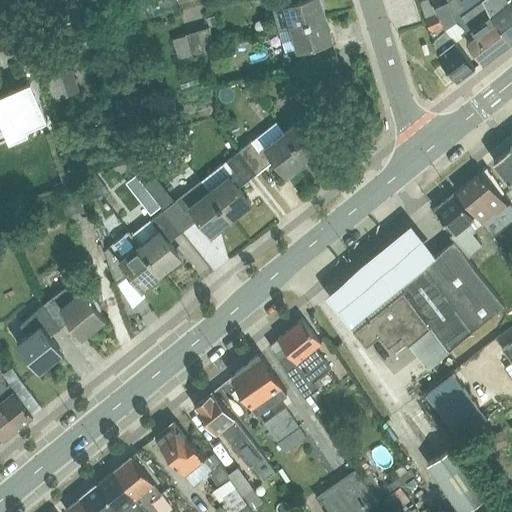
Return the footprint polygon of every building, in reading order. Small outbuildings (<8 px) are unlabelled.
[(274,10),(281,34),(326,20),(319,0),(290,0),(291,3),(283,6),(283,7),(274,10)] [(489,15),(482,0),(463,0),(461,2),(459,0),(445,0),(447,3),(457,24),(460,26),(468,35),(463,38),(482,65),(511,43),(489,15)] [(511,43),(511,42),(511,0),(482,0),(489,15),(511,43)] [(458,84),(475,71),(444,31),(434,10),(430,1),(420,4),(438,57),(458,84)] [(307,64),(336,55),(326,20),(281,34),(280,34),(285,56),(292,54),(296,67),(307,64)] [(209,29),(185,36),(185,38),(172,42),(179,63),(205,55),(207,59),(216,56),(209,29)] [(87,34),(73,38),(78,53),(91,49),(87,34)] [(336,55),(307,64),(311,78),(340,70),(336,55)] [(453,83),(441,68),(435,72),(446,87),(453,83)] [(59,74),(45,79),(54,103),(68,99),(59,74)] [(26,132),(47,122),(30,85),(0,98),(0,141),(7,139),(10,145),(28,136),(26,132)] [(110,104),(117,129),(133,124),(126,99),(110,104)] [(307,162),(326,147),(304,119),(284,134),(307,162)] [(119,134),(127,160),(145,155),(136,128),(119,134)] [(185,133),(150,142),(154,155),(188,144),(185,133)] [(307,162),(284,134),(263,149),(264,150),(259,154),(251,144),(238,154),(256,177),(274,163),(286,179),(307,162)] [(511,151),(511,150),(494,164),(511,187),(511,151)] [(231,222),(251,206),(239,190),(256,177),(238,154),(200,184),(231,222)] [(73,171),(59,175),(64,190),(78,185),(73,171)] [(495,219),(508,209),(480,175),(457,194),(482,224),(493,216),(495,219)] [(94,176),(85,179),(101,199),(107,194),(94,176)] [(151,218),(161,210),(144,187),(136,178),(126,186),(151,218)] [(231,222),(200,184),(175,203),(155,178),(144,187),(161,210),(163,213),(181,236),(198,222),(211,237),(231,222)] [(83,213),(78,196),(60,202),(66,219),(83,213)] [(453,243),(467,260),(482,248),(472,235),(479,229),(454,197),(435,212),(453,235),(449,238),(453,243)] [(162,276),(182,260),(169,245),(181,236),(163,213),(131,237),(162,276)] [(162,276),(131,237),(129,234),(104,253),(116,285),(129,275),(141,292),(162,276)] [(428,367),(505,305),(467,260),(453,243),(401,286),(403,289),(354,329),(367,344),(380,333),(396,351),(408,341),(428,367)] [(89,332),(106,319),(99,311),(101,310),(100,307),(99,304),(97,301),(95,299),(92,298),(91,301),(83,290),(72,299),(66,290),(43,307),(60,329),(70,322),(79,334),(86,328),(89,332)] [(39,371),(56,358),(53,354),(60,349),(51,337),(60,329),(43,307),(21,325),(28,334),(17,342),(24,352),(22,353),(23,355),(24,358),(26,361),(28,362),(31,365),(32,362),(39,371)] [(315,381),(330,368),(315,348),(321,342),(302,319),(270,345),(306,396),(320,387),(315,381)] [(511,342),(502,349),(511,361),(504,367),(511,378),(511,342)] [(258,413),(287,391),(260,353),(232,376),(258,413)] [(0,397),(20,426),(34,415),(8,384),(0,367),(0,397)] [(486,419),(453,373),(427,393),(459,438),(486,419)] [(264,479),(276,471),(213,391),(195,406),(217,434),(221,430),(250,467),(253,465),(264,479)] [(0,397),(0,441),(20,426),(0,397)] [(286,407),(264,422),(284,452),(305,435),(286,407)] [(213,452),(204,459),(175,422),(156,437),(194,484),(208,473),(218,487),(213,490),(228,511),(254,511),(228,474),(213,452)] [(503,429),(487,435),(493,451),(509,444),(503,429)] [(461,511),(489,493),(456,444),(427,464),(459,511),(461,511)] [(159,511),(151,500),(162,493),(132,456),(114,470),(147,511),(159,511)] [(238,467),(228,474),(254,511),(263,511),(258,505),(262,502),(238,467)] [(365,511),(378,502),(354,468),(315,496),(325,511),(365,511)] [(414,474),(411,469),(381,490),(370,474),(363,479),(378,501),(414,474)] [(147,511),(114,470),(95,486),(116,511),(118,511),(126,506),(131,511),(147,511)] [(116,511),(95,486),(81,497),(92,511),(116,511)] [(399,487),(384,498),(393,511),(410,500),(399,487)] [(92,511),(81,497),(66,509),(67,511),(92,511)]
